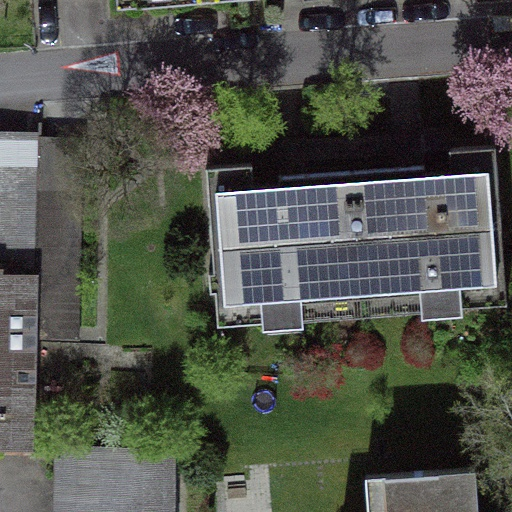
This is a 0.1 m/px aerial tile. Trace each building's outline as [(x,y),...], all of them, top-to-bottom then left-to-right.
[(0,134),(0,445),(32,446),(41,136),(0,134)] [(352,169),(360,289),(458,282),(460,305),(506,302),(495,144),(449,147),(451,170),(425,172),(425,164),(419,164),(352,169)] [(215,289),(218,322),(264,319),(262,296),(360,289),(352,169),(287,174),(279,175),(279,183),(254,184),(252,161),(206,165),(214,269),(209,269),(210,289),(215,289)] [(154,511),(156,449),(61,446),(59,511),(154,511)] [(477,511),(475,466),(365,474),(367,511),(477,511)]
